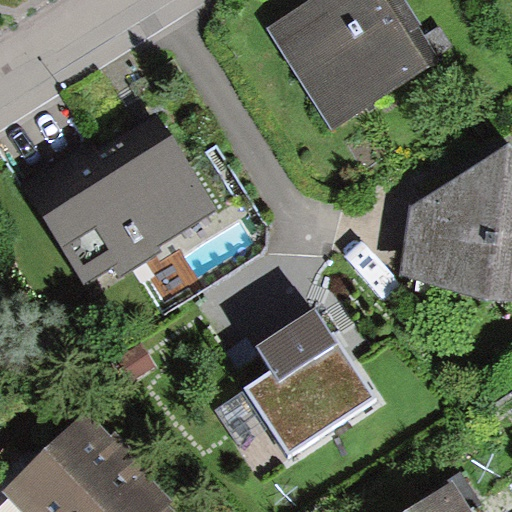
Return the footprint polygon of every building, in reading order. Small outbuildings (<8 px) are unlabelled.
[(391,0),(303,0),(264,24),(328,128),(431,65),(391,0)] [(226,207),(164,110),(109,145),(102,135),(29,181),(98,288),(226,207)] [(511,146),(508,142),(414,198),(403,270),(490,294),(511,295),(511,146)] [(374,404),(314,310),(250,351),(265,375),(242,390),(286,460),(374,404)] [(95,409),(10,488),(32,511),(186,511),(183,508),(186,506),(95,409)] [(464,511),(451,491),(417,511),(464,511)]
